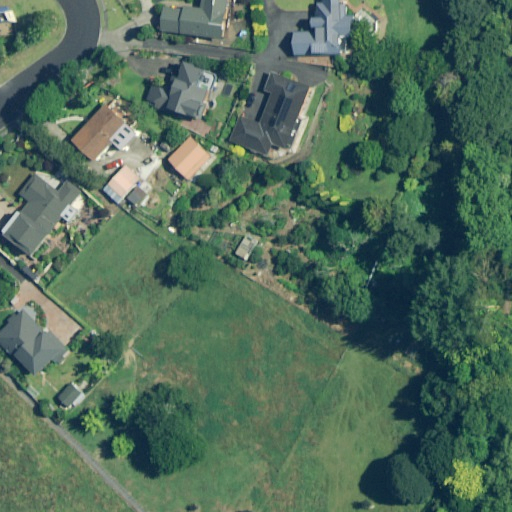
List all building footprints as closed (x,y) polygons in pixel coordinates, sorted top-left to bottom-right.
[(230,0),(205,0),(205,10),(166,7),(164,32),(191,34),(191,36),(228,39),(230,0)] [(326,0),(327,4),(320,4),(320,18),(317,18),(317,32),(297,32),(297,56),(347,55),(347,38),(357,38),(357,16),(347,17),(346,0),(326,0)] [(17,22),(15,12),(2,13),(3,24),(17,22)] [(171,109),(176,110),(206,119),(214,91),(202,88),(207,70),(189,65),(184,63),(178,84),(165,80),(163,87),(156,85),(149,106),(170,112),(171,109)] [(313,87),(273,73),(267,91),(275,94),(265,124),(243,116),(234,143),(272,156),(276,145),(292,150),(313,87)] [(134,126),(112,104),(76,140),(98,162),(134,126)] [(142,179),(128,166),(111,185),(126,198),(142,179)] [(62,193),(39,175),(23,196),(33,203),(9,236),(36,257),(65,217),(72,222),(90,199),(69,183),(62,193)] [(259,242),(247,236),(237,254),(248,260),(259,242)] [(50,332),(28,309),(0,336),(0,339),(17,358),(20,356),(39,376),(67,350),(50,332)] [(88,397),(75,385),(62,399),(71,407),(75,402),(79,406),(88,397)]
